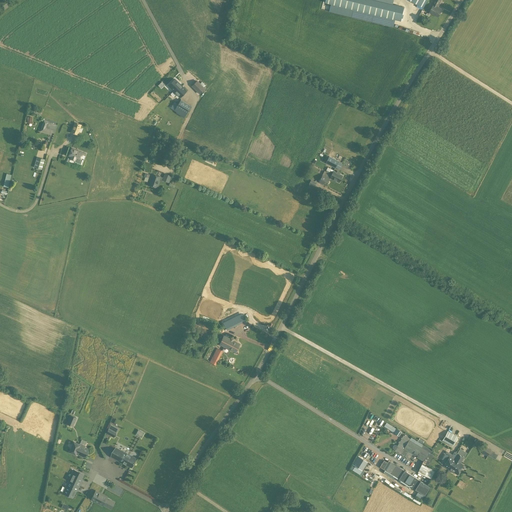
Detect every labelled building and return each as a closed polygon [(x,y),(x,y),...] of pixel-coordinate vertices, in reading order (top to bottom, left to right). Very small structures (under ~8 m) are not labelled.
[(375,0),(325,0),(325,3),(401,21),(405,7),(375,0)] [(442,9),(438,7),(441,0),(434,0),(432,5),(433,5),(429,13),(438,17),(442,9)] [(175,94),(176,94),(180,97),(186,91),(175,79),(168,86),(173,91),(172,92),(175,94)] [(191,86),(200,94),(205,89),(197,81),(191,86)] [(185,117),(191,106),(180,100),(174,110),(185,117)] [(51,135),(52,133),(54,133),(55,130),(57,125),(48,122),(44,120),(42,126),(40,131),(51,135)] [(75,122),(71,132),(77,135),(81,125),(75,122)] [(80,160),(83,153),(72,148),(69,156),(71,157),(70,159),(75,161),(76,159),(80,160)] [(339,161),(327,155),(323,161),(326,162),(325,163),(335,168),(339,161)] [(37,157),(34,167),(42,169),(45,159),(37,157)] [(150,173),(152,166),(150,165),(151,164),(146,163),(143,171),(150,173)] [(339,183),(343,176),(333,171),(330,178),(339,183)] [(10,187),(12,174),(6,173),(4,186),(10,187)] [(163,178),(160,177),(161,177),(152,174),(148,185),(157,188),(159,181),(162,182),(163,180),(169,183),(171,177),(164,174),(163,178)] [(326,186),(330,179),(322,175),(319,182),(326,186)] [(246,321),(243,316),(225,325),(227,330),(246,321)] [(236,352),(240,345),(233,341),(224,336),(219,344),(229,349),(236,352)] [(210,362),(216,365),(223,351),(217,348),(210,362)] [(76,418),(71,416),(67,424),(73,426),(76,418)] [(394,433),(399,436),(402,432),(397,428),(397,429),(386,423),(384,426),(388,429),(388,428),(394,432),(394,433)] [(110,424),(106,433),(113,437),(118,429),(110,424)] [(140,429),(137,434),(143,438),(146,432),(140,429)] [(452,446),(457,437),(447,431),(442,440),(452,446)] [(394,449),(395,450),(401,454),(409,459),(412,454),(423,461),(422,464),(421,464),(418,472),(431,478),(435,470),(434,470),(438,462),(432,459),(434,455),(431,453),(432,451),(423,445),(422,448),(409,440),(410,439),(404,435),(397,446),(396,445),(395,445),(394,445),(393,446),(393,447),(393,448),(394,449)] [(76,454),(84,457),(87,450),(84,448),(85,446),(80,444),(79,444),(74,442),(70,452),(76,455),(76,454)] [(481,452),(488,456),(491,450),(485,446),(481,452)] [(115,447),(110,457),(131,468),(136,459),(131,456),(115,447)] [(463,465),(460,463),(467,453),(460,449),(454,459),(450,457),(444,466),(448,468),(448,467),(458,473),(463,465)] [(495,459),(498,454),(491,450),(488,455),(495,459)] [(368,462),(358,456),(353,463),(352,464),(363,471),(368,462)] [(415,489),(420,492),(417,497),(422,500),(425,495),(424,495),(430,487),(404,470),(391,462),(385,471),(398,479),(415,489)] [(77,484),(84,487),(88,478),(81,475),(77,484)] [(84,487),(77,484),(73,492),(79,495),(84,487)] [(93,490),(89,498),(105,506),(109,498),(101,494),(102,493),(98,491),(97,492),(93,490)]
